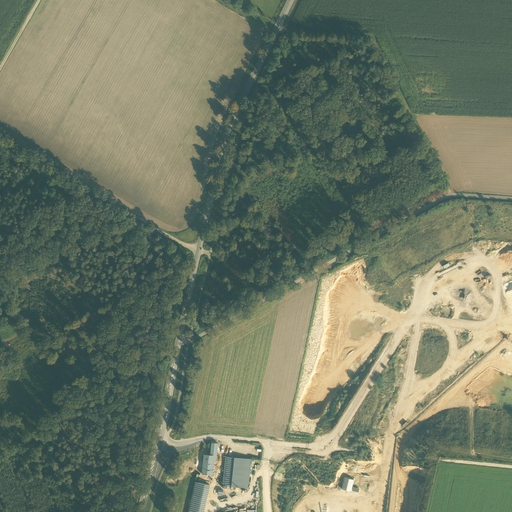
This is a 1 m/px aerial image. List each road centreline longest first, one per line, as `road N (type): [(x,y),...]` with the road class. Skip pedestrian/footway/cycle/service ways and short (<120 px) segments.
road 1 (primary): [(142,511),(223,143),(291,0)]
road 2 (track): [(511,198),(449,194),(177,348)]
road 3 (track): [(277,27),(370,36),(449,194)]
road 4 (track): [(210,254),(0,136)]
road 5 (track): [(33,430),(177,348)]
